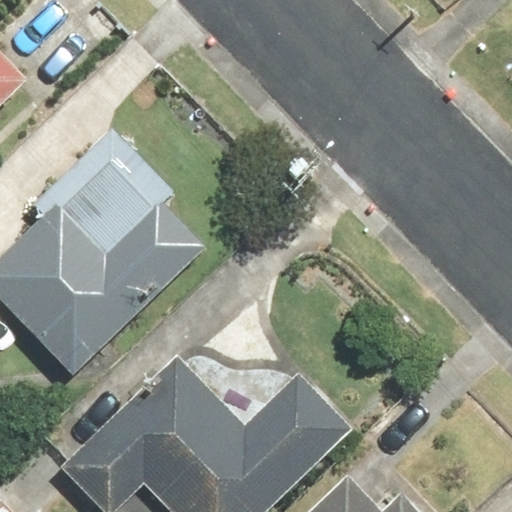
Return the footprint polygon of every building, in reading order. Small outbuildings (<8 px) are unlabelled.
[(0,19),(0,146),(64,87),(0,19)] [(0,260),(0,279),(85,370),(236,229),(131,117),(48,195),(59,206),(0,260)] [(193,338),(67,455),(120,511),(131,511),(157,488),(180,511),(276,511),(365,429),(310,371),(264,414),(193,338)] [(448,511),(384,443),(309,511),(448,511)] [(39,511),(15,486),(0,499),(0,511),(39,511)]
